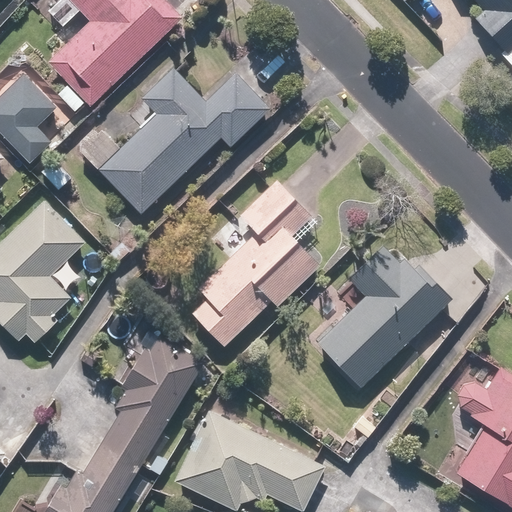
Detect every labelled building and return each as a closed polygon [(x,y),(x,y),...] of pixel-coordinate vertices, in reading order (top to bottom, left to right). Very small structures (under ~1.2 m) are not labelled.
[(188,17),(172,0),(74,0),(94,22),(54,59),(94,103),(188,17)] [(511,62),(511,0),(477,0),(487,10),(477,19),(506,49),(503,52),(511,62)] [(178,69),(130,113),(146,130),(123,150),(102,127),(82,145),(142,212),(222,140),(227,145),(272,105),(238,67),(204,98),(178,69)] [(42,125),(61,106),(27,71),(0,97),(0,126),(33,160),(55,138),(42,125)] [(57,159),(44,171),(61,190),(74,178),(57,159)] [(322,220),(279,176),(239,215),(254,231),(198,285),(209,297),(193,312),(226,347),(275,300),(281,305),(325,263),(302,239),(322,220)] [(29,333),(37,341),(62,317),(57,313),(75,295),(54,274),(89,239),(49,199),(0,247),(0,318),(21,341),(29,333)] [(318,341),(362,386),(455,297),(420,260),(411,269),(385,242),(350,276),(366,293),(318,341)] [(12,511),(113,511),(207,359),(155,328),(121,384),(127,387),(116,405),(122,409),(85,471),(78,467),(67,485),(61,481),(42,511),(41,511),(21,499),(12,511)] [(457,470),(511,504),(511,370),(502,364),(488,386),(477,379),(465,381),(458,393),(462,405),(487,421),(457,470)] [(329,464),(210,406),(174,478),(239,510),(244,501),(259,495),(266,499),(269,493),(306,511),(329,464)] [(0,460),(9,452),(0,442),(0,460)]
